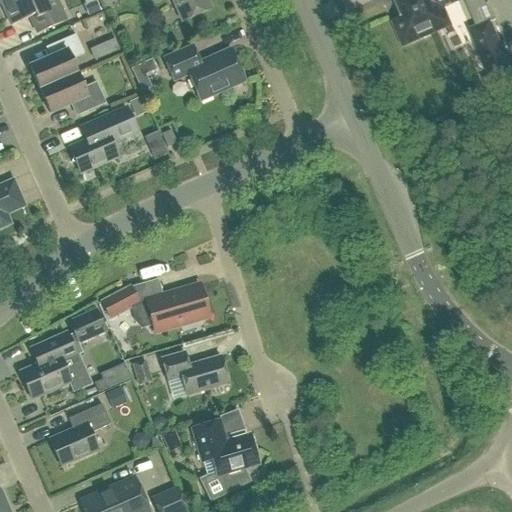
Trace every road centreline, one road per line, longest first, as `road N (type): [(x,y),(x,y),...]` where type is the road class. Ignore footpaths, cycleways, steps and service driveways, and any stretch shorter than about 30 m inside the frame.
road 1 (unclassified): [(511,367),(471,341),(425,279),(352,119)]
road 2 (residential): [(273,410),(202,189)]
road 3 (residential): [(78,247),(0,74)]
road 4 (residential): [(301,142),(239,0)]
road 5 (residential): [(202,189),(78,247)]
road 6 (unclassified): [(352,119),(300,0)]
